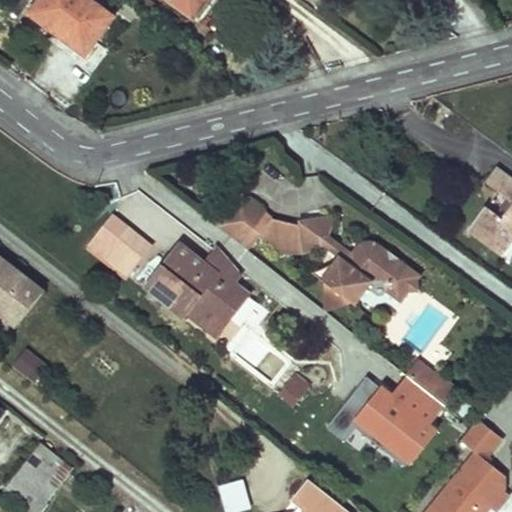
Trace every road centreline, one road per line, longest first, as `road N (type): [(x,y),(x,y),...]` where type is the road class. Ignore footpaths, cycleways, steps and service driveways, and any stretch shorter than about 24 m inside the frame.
road 1 (residential): [(0,97),(61,146),(106,156),(511,52)]
road 2 (unknown): [(0,364),(198,511)]
road 3 (unknown): [(384,84),(511,159)]
